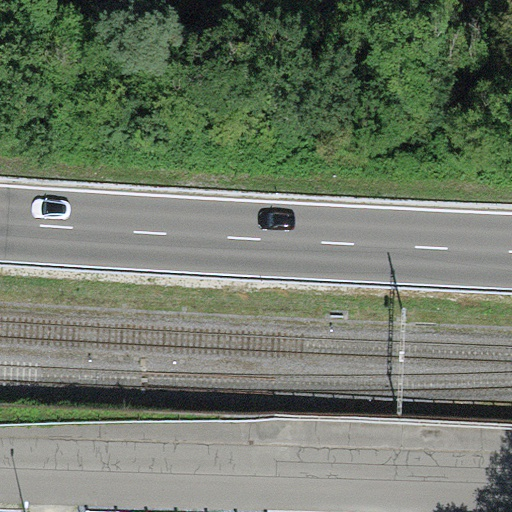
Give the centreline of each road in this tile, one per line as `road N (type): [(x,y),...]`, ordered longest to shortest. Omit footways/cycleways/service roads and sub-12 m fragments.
road 1 (primary): [(511,250),(0,223)]
road 2 (tertiary): [(511,475),(0,466)]
